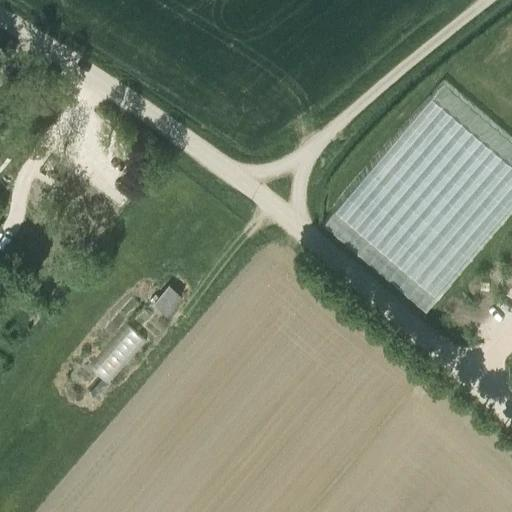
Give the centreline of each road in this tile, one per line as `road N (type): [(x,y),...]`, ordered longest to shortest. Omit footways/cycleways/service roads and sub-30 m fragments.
road 1 (unclassified): [(236,176),(0,21)]
road 2 (unclassified): [(511,409),(301,226)]
road 3 (unclassified): [(309,154),(490,0)]
